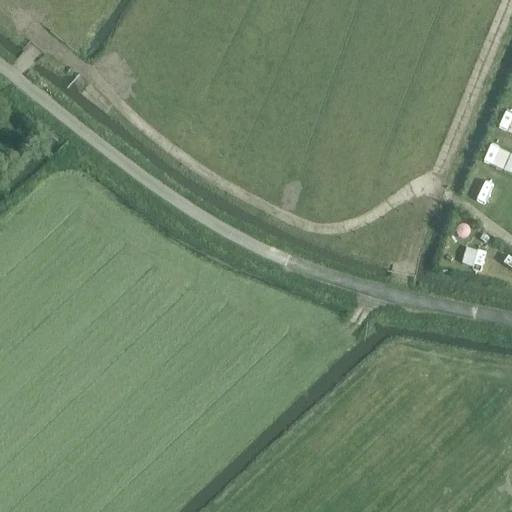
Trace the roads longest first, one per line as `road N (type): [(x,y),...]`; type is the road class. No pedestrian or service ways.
road 1 (track): [(511,241),(435,182),(339,230),(305,228),(211,181),(45,43),(14,76)]
road 2 (track): [(511,322),(313,271),(242,239),(173,200),(0,65)]
road 3 (track): [(435,182),(507,0)]
